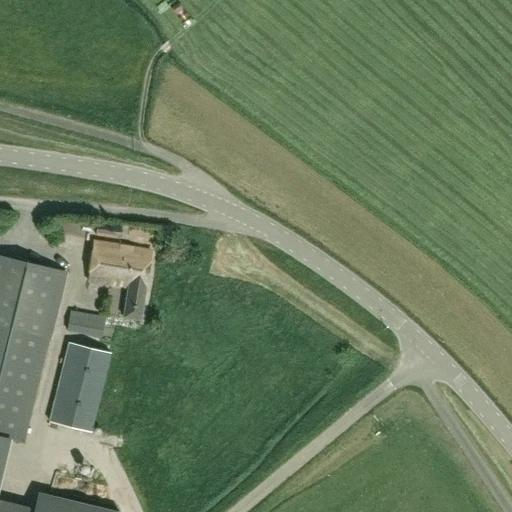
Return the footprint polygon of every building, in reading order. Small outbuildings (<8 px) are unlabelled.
[(96,223),(94,235),(118,239),(120,227),(96,223)] [(92,243),(87,280),(126,288),(122,317),(140,321),(149,252),(92,243)] [(0,445),(2,438),(23,443),(49,338),(65,270),(0,254),(0,445)] [(105,318),(70,311),(66,332),(101,339),(105,318)] [(110,353),(68,343),(48,423),(90,433),(110,353)] [(109,511),(39,495),(36,509),(35,511),(109,511)] [(35,511),(36,509),(0,499),(0,511),(35,511)]
